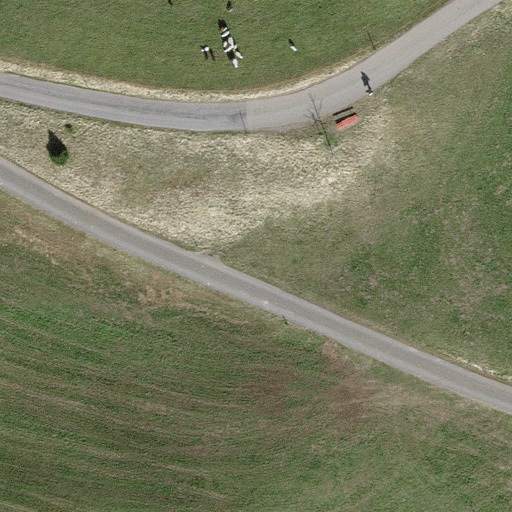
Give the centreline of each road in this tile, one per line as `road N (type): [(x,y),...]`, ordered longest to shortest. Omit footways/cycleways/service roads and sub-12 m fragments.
road 1 (unclassified): [(511,414),(478,406),(126,241),(0,172)]
road 2 (unclassified): [(477,0),(310,110),(203,121),(0,91)]
